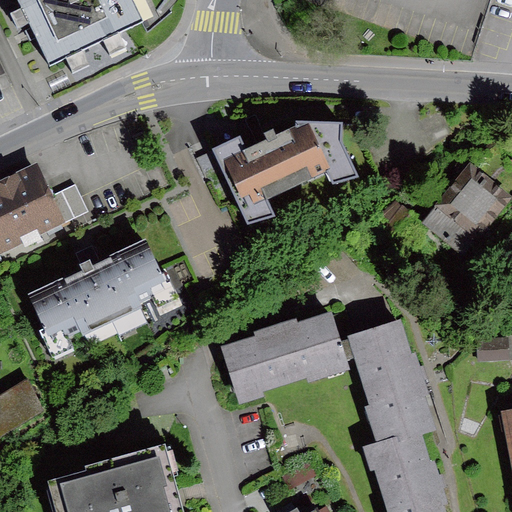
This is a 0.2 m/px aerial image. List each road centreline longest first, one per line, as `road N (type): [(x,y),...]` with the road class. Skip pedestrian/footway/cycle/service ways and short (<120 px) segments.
road 1 (primary): [(213,76),(511,90)]
road 2 (primary): [(0,154),(120,100),(213,76)]
road 3 (residential): [(236,511),(201,384),(126,410)]
